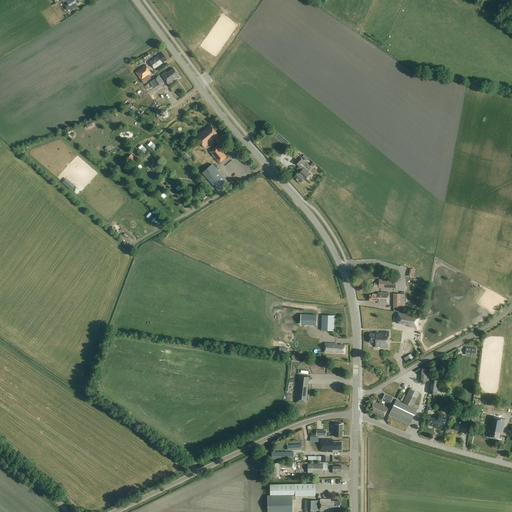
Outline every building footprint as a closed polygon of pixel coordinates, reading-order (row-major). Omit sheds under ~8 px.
[(68,11),(78,5),(74,0),(66,0),(68,4),(65,5),(68,11)] [(155,69),(168,59),(163,53),(150,62),(155,69)] [(142,81),(152,74),(145,65),(135,73),(142,81)] [(179,74),(174,68),(168,73),(167,71),(161,75),(169,85),(174,81),(173,80),(177,77),(176,76),(179,74)] [(155,87),(164,81),(159,74),(153,79),(154,79),(151,82),(155,87)] [(158,98),(169,90),(166,86),(155,93),(158,98)] [(196,137),(205,148),(220,136),(211,125),(196,137)] [(218,146),(210,152),(219,163),(226,157),(218,146)] [(305,168),(301,165),(305,161),(300,156),(295,162),(299,166),(296,170),(299,172),(294,177),(300,183),(304,179),(305,180),(307,177),(306,175),(308,172),(304,169),(305,168)] [(213,165),(203,173),(220,192),(229,183),(213,165)] [(395,289),(396,280),(379,280),(379,289),(395,289)] [(389,293),(385,292),(385,293),(378,293),(378,294),(370,294),(370,301),(378,301),(378,303),(388,303),(389,293)] [(301,314),(300,324),(317,324),(317,315),(301,314)] [(398,316),(397,324),(399,324),(410,326),(410,327),(413,328),(417,329),(419,318),(399,314),(398,316)] [(334,331),(335,316),(322,316),(321,331),(334,331)] [(379,333),(379,332),(376,332),(376,333),(370,333),(369,343),(376,343),(376,347),(383,347),(383,343),(389,343),(389,332),(381,332),(381,333),(379,333)] [(307,334),(307,345),(322,345),(322,335),(307,334)] [(392,336),(392,345),(394,345),(394,349),(400,349),(401,336),(392,336)] [(345,353),(346,345),(338,345),(338,344),(326,343),(326,352),(340,353),(345,353)] [(475,357),(476,348),(466,347),(465,356),(475,357)] [(422,369),(421,381),(429,382),(430,369),(422,369)] [(297,403),(306,404),(309,377),(300,376),(297,403)] [(436,394),(438,381),(431,380),(429,393),(436,394)] [(412,407),(419,393),(410,389),(403,403),(396,400),(388,416),(409,426),(417,409),(412,407)] [(390,404),(393,397),(385,393),(381,401),(390,404)] [(384,416),(388,408),(374,401),(370,409),(384,416)] [(427,414),(437,415),(437,410),(430,410),(430,405),(428,405),(427,414)] [(445,424),(447,416),(440,414),(438,419),(432,417),(430,425),(436,426),(436,427),(441,429),(442,424),(445,424)] [(500,438),(501,432),(503,430),(505,419),(490,417),(488,428),(489,428),(489,431),(490,431),(489,436),(500,438)] [(459,422),(456,422),(457,420),(456,420),(454,430),(462,431),(461,432),(466,433),(468,422),(463,421),(463,422),(461,422),(461,421),(460,421),(459,422)] [(334,428),(333,437),(343,437),(343,424),(335,424),(335,428),(334,428)] [(342,451),(342,442),(333,442),(334,439),(322,439),(321,451),(333,452),(333,451),(342,451)] [(293,460),(293,452),(272,451),(272,460),(293,460)] [(319,463),(308,463),(307,473),(323,473),(323,470),(328,470),(328,471),(333,471),(333,472),(341,472),(341,466),(333,466),(333,464),(328,464),(328,463),(319,462),(319,463)] [(270,463),(270,477),(280,477),(280,463),(270,463)] [(315,496),(315,484),(270,484),(270,496),(295,495),(295,496),(315,496)] [(267,511),(292,511),(292,496),(267,496),(267,511)] [(341,509),(341,501),(331,501),(331,500),(320,500),(320,511),(335,511),(335,509),(341,509)] [(319,511),(319,501),(304,501),(304,511),(319,511)]
